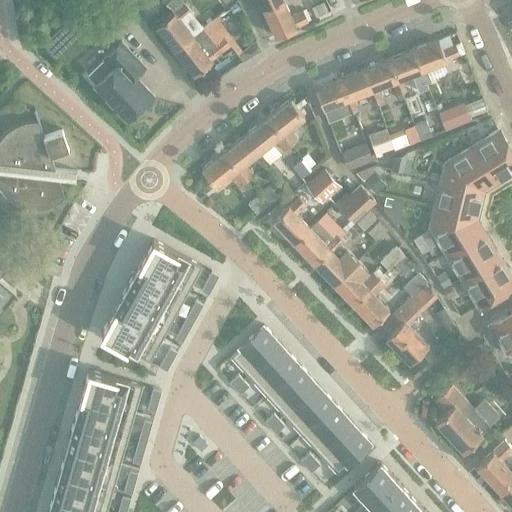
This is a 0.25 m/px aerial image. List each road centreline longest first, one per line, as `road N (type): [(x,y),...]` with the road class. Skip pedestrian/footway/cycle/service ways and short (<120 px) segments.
road 1 (residential): [(16,511),(74,302),(112,226),(150,175)]
road 2 (residential): [(150,175),(251,82),(428,0)]
road 3 (residential): [(385,406),(273,286),(150,175)]
road 4 (residential): [(385,406),(475,339),(480,315),(511,297)]
road 5 (residential): [(487,511),(385,406)]
